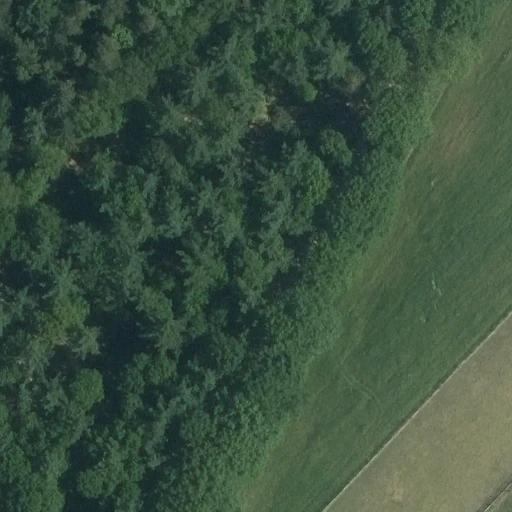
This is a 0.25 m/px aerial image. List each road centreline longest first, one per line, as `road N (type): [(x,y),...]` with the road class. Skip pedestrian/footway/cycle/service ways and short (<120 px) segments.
road 1 (track): [(172,511),(445,0)]
road 2 (track): [(253,0),(0,247)]
